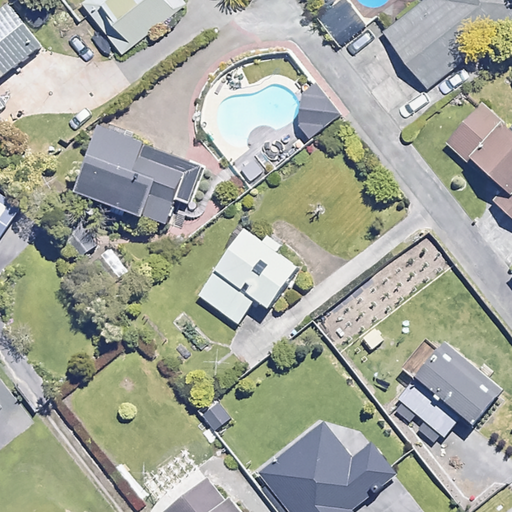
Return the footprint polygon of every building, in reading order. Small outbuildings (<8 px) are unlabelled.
[(86,0),(83,2),(124,54),(188,2),(186,0),(86,0)] [(368,26),(351,0),(346,0),(324,15),(342,43),(368,26)] [(511,24),(511,0),(427,0),(387,31),(429,87),(511,24)] [(0,80),(41,47),(9,8),(0,14),(0,80)] [(330,100),(303,96),(299,122),(312,142),(344,120),(330,100)] [(511,127),(509,130),(482,105),(449,141),(506,194),(498,203),(511,215),(511,127)] [(204,169),(103,130),(79,193),(166,227),(177,199),(191,204),(204,169)] [(0,241),(22,209),(0,193),(0,241)] [(300,265),(246,228),(200,296),(240,323),(256,299),(270,308),(300,265)] [(501,391),(442,344),(399,399),(447,437),(461,419),(472,428),(501,391)] [(352,462),(323,425),(263,473),(294,511),(351,511),(396,476),(372,446),(352,462)] [(225,503),(207,481),(166,511),(241,511),(231,499),(225,503)]
